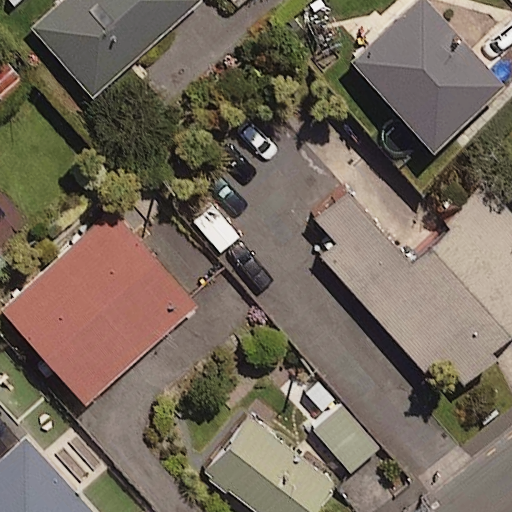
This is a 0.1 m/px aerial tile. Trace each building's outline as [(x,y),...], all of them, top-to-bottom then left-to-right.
[(191,0),(50,0),(27,20),(87,90),(191,0)] [(494,79),(422,0),(406,0),(345,55),(424,142),(494,79)] [(511,331),(511,200),(483,165),(415,220),(376,173),(318,221),(451,381),(511,331)] [(190,300),(106,205),(0,298),(0,308),(79,398),(190,300)] [(372,442),(334,402),(308,426),(346,466),(372,442)] [(299,511),(326,479),(239,410),(195,464),(254,511),(299,511)] [(88,511),(19,432),(0,448),(0,511),(88,511)] [(156,511),(149,503),(139,511),(156,511)]
